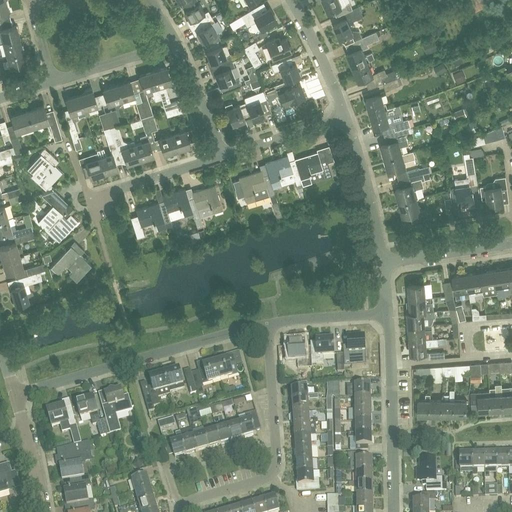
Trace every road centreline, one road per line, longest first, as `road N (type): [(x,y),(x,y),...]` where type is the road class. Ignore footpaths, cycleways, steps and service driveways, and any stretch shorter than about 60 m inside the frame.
road 1 (residential): [(14,394),(267,324)]
road 2 (residential): [(181,511),(191,498),(274,468),(267,324)]
road 3 (residential): [(393,511),(388,313)]
road 4 (residential): [(381,262),(344,117)]
road 5 (residential): [(222,157),(87,200)]
road 6 (residential): [(381,262),(511,243)]
road 7 (residential): [(344,117),(290,0)]
road 8 (residential): [(344,117),(222,157)]
road 9 (residential): [(174,43),(53,82)]
road 10 (residential): [(222,157),(174,43)]
road 11 (residential): [(267,324),(388,313)]
